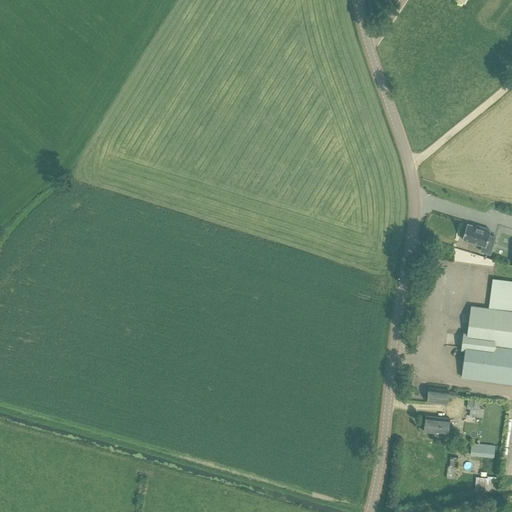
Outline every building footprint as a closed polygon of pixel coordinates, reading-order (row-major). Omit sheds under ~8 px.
[(482,229),(467,224),(462,239),(483,246),(481,251),(491,254),(496,237),(490,235),(491,232),(489,231),(490,230),(483,227),(482,229)] [(469,282),(468,296),(476,296),(477,282),(469,282)] [(464,333),(462,350),(466,351),(463,378),(511,384),(511,311),(472,306),(468,334),(464,333)] [(429,388),(427,402),(448,405),(449,397),(457,399),(457,393),(449,392),(449,390),(429,388)] [(468,398),(467,409),(470,409),(469,416),(483,418),(484,411),(479,410),(480,399),(468,398)] [(426,416),(424,432),(448,435),(450,418),(426,416)] [(471,443),(470,455),(494,458),(495,446),(471,443)] [(448,466),(447,478),(455,479),(456,467),(449,466),(448,466)] [(476,477),(474,491),(487,492),(495,492),(496,477),(487,476),(487,478),(476,477)]
